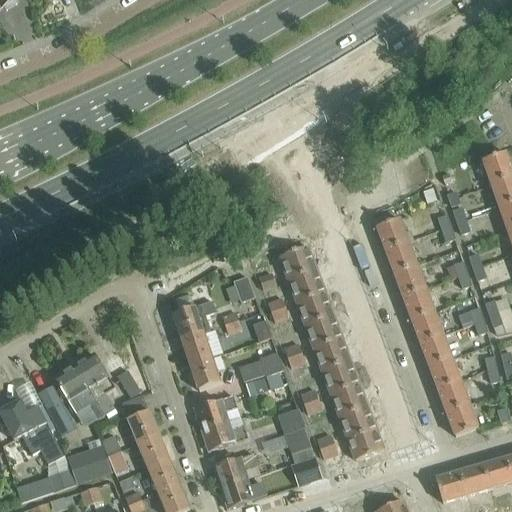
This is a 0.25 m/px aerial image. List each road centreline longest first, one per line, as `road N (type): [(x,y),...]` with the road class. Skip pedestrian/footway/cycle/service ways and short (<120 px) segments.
road 1 (residential): [(267,91),(334,238),(414,474)]
road 2 (residential): [(211,511),(136,289),(0,365)]
road 3 (primary): [(311,0),(0,161)]
road 4 (primary): [(0,231),(176,148),(267,91)]
road 5 (residential): [(454,461),(356,224),(379,214)]
road 6 (residential): [(153,0),(68,53),(0,81)]
road 7 (primary): [(267,91),(411,0)]
road 8 (unclassified): [(290,511),(414,474)]
